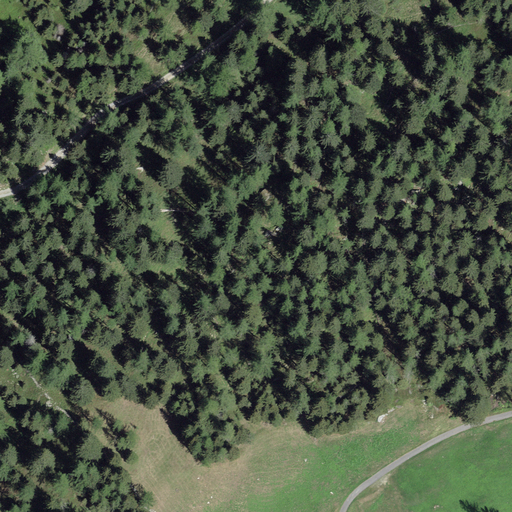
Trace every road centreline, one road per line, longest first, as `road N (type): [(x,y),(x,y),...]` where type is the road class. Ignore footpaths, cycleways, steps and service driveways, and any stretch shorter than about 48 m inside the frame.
road 1 (track): [(251,0),(88,120),(0,198)]
road 2 (track): [(511,413),(407,455),(350,497),(342,511)]
